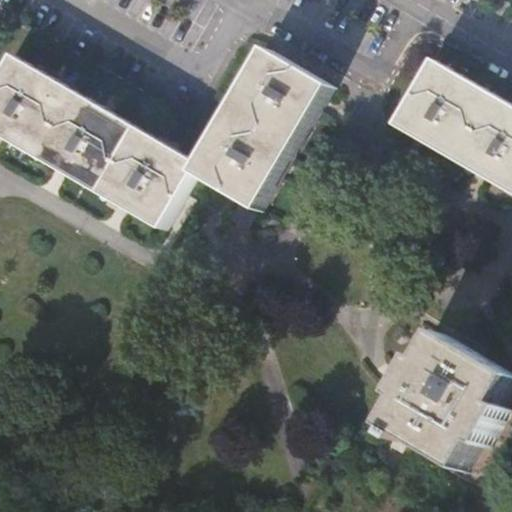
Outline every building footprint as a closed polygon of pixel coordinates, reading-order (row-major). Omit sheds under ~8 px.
[(258,209),(265,212),(291,168),(327,106),(338,88),(273,51),(205,166),(21,59),(0,95),(0,133),(1,134),(64,171),(125,207),(166,231),(200,176),(244,201),(234,220),(247,228),(258,209)] [(486,177),(511,192),(511,105),(439,62),(401,127),(426,142),(486,177)] [(143,303),(158,273),(113,252),(99,282),(143,303)] [(405,451),(413,437),(472,470),(488,443),(494,447),(511,416),(511,406),(510,405),(511,402),(511,370),(449,334),(432,361),(424,356),(402,393),(410,398),(395,426),(402,430),(393,444),(405,451)] [(305,511),(420,511),(425,505),(332,452),(324,466),(329,469),(314,497),(305,511)]
